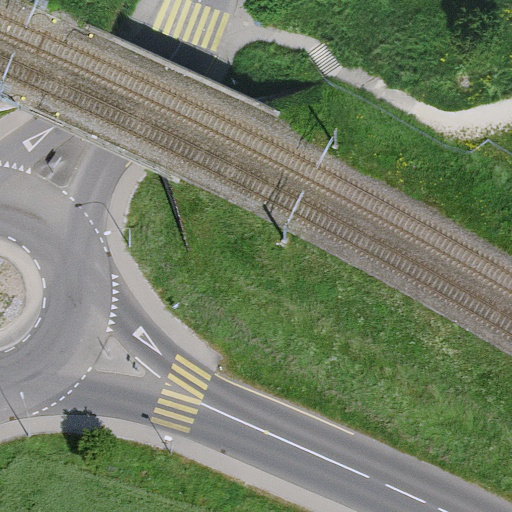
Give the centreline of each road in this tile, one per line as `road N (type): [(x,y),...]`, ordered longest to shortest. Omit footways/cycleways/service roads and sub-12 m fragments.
road 1 (secondary): [(68,345),(418,511)]
road 2 (residential): [(197,0),(184,42),(43,223)]
road 3 (secondary): [(68,345),(78,284),(69,254),(43,223)]
